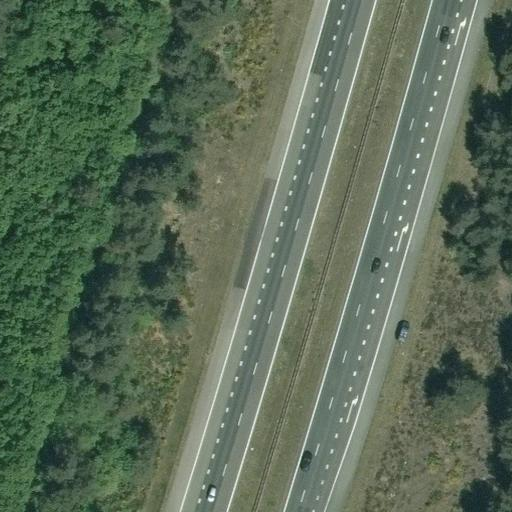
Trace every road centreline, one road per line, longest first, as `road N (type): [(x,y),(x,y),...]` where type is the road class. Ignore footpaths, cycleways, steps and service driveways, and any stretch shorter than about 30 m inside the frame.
road 1 (motorway): [(296,511),(445,0)]
road 2 (motorway): [(358,0),(210,511)]
